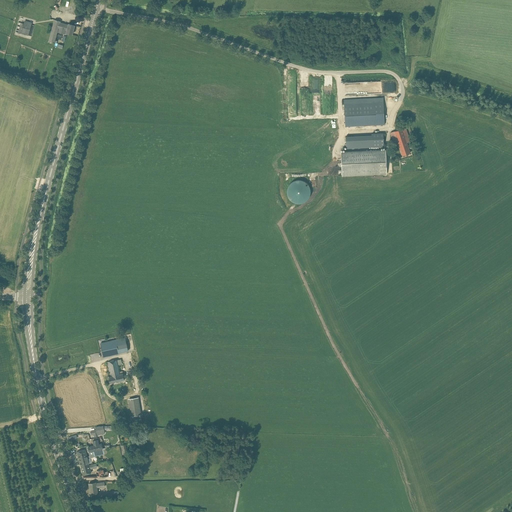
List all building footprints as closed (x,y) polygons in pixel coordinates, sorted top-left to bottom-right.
[(60,21),(55,20),(49,41),(50,42),(51,42),(54,43),(57,32),(66,34),(67,33),(72,35),(75,25),(69,24),(69,25),(60,23),(60,22),(60,21)] [(24,24),(21,23),(19,33),(28,35),(32,23),(24,21),(24,24)] [(345,126),(385,124),(383,99),(344,101),(345,126)] [(405,128),(392,132),(395,142),(398,141),(402,155),(410,153),(407,142),(410,141),(405,128)] [(384,147),(383,135),(357,136),(346,137),(347,149),(358,148),(384,147)] [(341,151),(341,155),(342,176),(387,174),(386,150),(341,151)] [(305,182),(300,181),(297,181),(293,182),(291,184),(289,186),(287,188),(287,191),(287,196),(289,200),(291,201),(294,203),(298,204),(303,204),(307,201),(309,198),(310,194),(310,190),(308,186),(305,182)] [(102,346),(106,358),(119,352),(119,351),(129,347),(124,335),(114,340),(115,341),(102,346)] [(122,364),(121,361),(121,359),(117,360),(107,362),(110,377),(109,377),(110,383),(124,380),(123,374),(121,374),(118,364),(122,364)] [(132,379),(126,380),(129,398),(136,397),(134,384),(133,384),(132,379)] [(133,423),(142,422),(138,398),(129,399),(133,423)] [(105,433),(104,430),(103,426),(100,427),(100,426),(96,427),(96,430),(94,431),(94,430),(93,430),(93,431),(91,431),(91,434),(94,434),(95,437),(98,436),(97,435),(99,434),(99,433),(101,432),(101,434),(105,433)] [(88,445),(86,446),(88,452),(89,452),(91,451),(92,452),(103,449),(102,444),(99,445),(98,440),(93,441),(94,446),(90,447),(90,446),(88,446),(88,445)] [(120,446),(122,455),(129,454),(128,450),(127,450),(125,445),(120,446)] [(77,451),(79,458),(87,456),(85,449),(77,451)] [(87,456),(79,458),(81,465),(89,463),(92,462),(90,458),(93,457),(93,456),(92,455),(90,456),(87,456)] [(89,465),(89,463),(81,465),(83,475),(88,474),(91,473),(90,469),(97,467),(96,464),(89,465)] [(91,494),(96,494),(97,493),(97,490),(97,487),(101,487),(102,490),(106,490),(105,482),(101,483),(101,484),(96,484),(96,483),(89,484),(91,494)]
